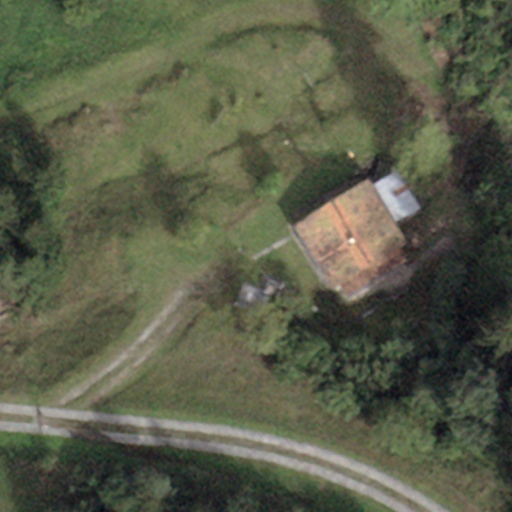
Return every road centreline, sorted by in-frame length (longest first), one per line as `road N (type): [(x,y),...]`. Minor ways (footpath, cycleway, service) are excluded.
road 1 (track): [(0,117),(121,74),(233,20),(298,12),(354,22),(427,73)]
road 2 (track): [(0,422),(276,453),(416,511)]
